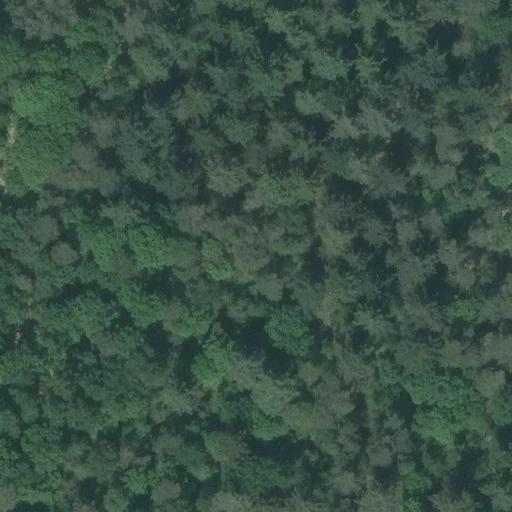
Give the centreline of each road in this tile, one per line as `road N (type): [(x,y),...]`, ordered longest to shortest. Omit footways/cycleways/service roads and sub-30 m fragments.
road 1 (track): [(328,335),(39,191)]
road 2 (track): [(135,0),(39,191)]
